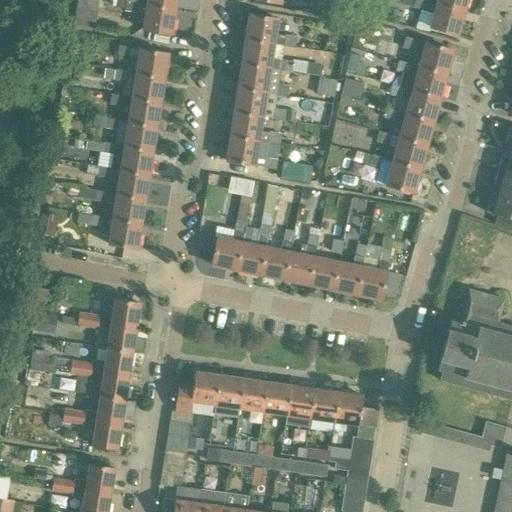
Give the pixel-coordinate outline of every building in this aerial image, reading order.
[(77,0),(73,25),(94,29),(98,0),(77,0)] [(138,0),(137,4),(174,10),(175,0),(138,0)] [(363,0),(361,11),(374,14),(376,0),(363,0)] [(427,1),(425,0),(414,0),(412,7),(424,11),(427,1)] [(436,0),(436,3),(463,11),(466,0),(436,0)] [(433,13),(429,27),(457,35),(463,11),(436,3),(427,1),(424,11),(433,13)] [(125,11),(136,13),(137,4),(126,2),(125,7),(125,11)] [(174,10),(137,4),(136,13),(145,15),(142,30),(170,34),(174,10)] [(245,39),(273,43),(281,44),(283,34),(275,32),(277,19),(249,14),(245,39)] [(296,36),(283,34),(281,44),(294,46),(296,36)] [(415,51),(418,40),(405,37),(402,47),(415,51)] [(75,39),(74,53),(113,55),(114,41),(75,39)] [(278,61),(271,59),(273,43),(245,39),(241,63),(277,69),(278,61)] [(415,51),(422,53),(418,66),(446,74),(452,50),(418,40),(415,51)] [(117,55),(129,57),(130,48),(119,46),(117,55)] [(167,53),(130,48),(129,57),(138,58),(135,73),(163,78),(167,53)] [(358,73),(361,56),(350,54),(346,71),(358,73)] [(278,59),(278,61),(277,69),(279,69),(291,71),(292,62),(278,59)] [(408,74),(411,64),(398,60),(395,71),(408,74)] [(279,69),(277,69),(241,63),(238,88),(276,93),(277,84),(279,69)] [(408,74),(416,77),(412,90),(439,98),(446,74),(418,66),(411,64),(408,74)] [(126,72),(115,70),(114,79),(125,81),(126,72)] [(126,72),(125,81),(122,96),(159,102),(163,78),(135,73),(126,72)] [(333,97),(336,80),(322,78),(319,94),(333,97)] [(355,97),(359,82),(345,79),(342,94),(355,97)] [(288,86),(277,84),(276,93),(287,95),(288,86)] [(401,98),(404,88),(391,84),(389,95),(401,98)] [(272,118),(273,109),(276,93),(238,88),(234,112),(262,116),(272,118)] [(401,98),(409,100),(405,114),(432,121),(439,98),(412,90),(404,88),(401,98)] [(110,103),(121,105),(122,96),(111,95),(110,103)] [(159,102),(122,96),(121,105),(118,121),(155,127),(159,102)] [(395,122),(398,112),(385,108),(382,119),(395,122)] [(284,111),(273,109),(272,118),(283,120),(284,111)] [(295,112),(284,111),(283,120),(293,121),(295,112)] [(262,116),(234,112),(230,136),(266,142),(268,133),(260,131),(262,116)] [(395,122),(402,124),(398,138),(426,145),(432,121),(405,114),(398,112),(395,122)] [(95,126),(106,128),(107,119),(96,117),(95,126)] [(118,121),(107,119),(106,128),(117,130),(118,121)] [(155,127),(118,121),(117,130),(115,145),(152,151),(155,127)] [(511,128),(509,128),(503,149),(511,151),(511,128)] [(388,146),(391,136),(378,132),(375,142),(388,146)] [(281,135),(268,133),(266,142),(279,144),(281,135)] [(262,167),(264,157),(266,142),(230,136),(226,161),(262,167)] [(392,162),(419,169),(426,145),(398,138),(391,136),(388,146),(396,148),(392,162)] [(115,145),(103,143),(102,152),(113,154),(115,145)] [(148,175),(152,151),(115,145),(113,154),(111,169),(148,175)] [(511,151),(503,149),(497,170),(511,173),(511,151)] [(381,170),(384,159),(371,156),(368,166),(381,170)] [(277,159),(264,157),(262,167),(275,169),(277,159)] [(381,170),(389,172),(385,185),(412,193),(419,169),(392,162),(384,159),(381,170)] [(309,183),(312,166),(282,161),(279,179),(309,183)] [(88,166),(86,175),(98,177),(99,168),(88,166)] [(98,177),(109,178),(111,169),(99,168),(98,177)] [(148,175),(111,169),(109,178),(119,180),(116,195),(144,200),(148,175)] [(511,173),(497,170),(491,190),(511,196),(511,173)] [(218,201),(256,203),(257,185),(219,183),(218,201)] [(259,224),(269,226),(276,186),(266,185),(259,224)] [(79,198),(94,201),(96,192),(80,190),(79,198)] [(511,196),(491,190),(485,212),(511,219),(511,196)] [(107,194),(96,192),(94,201),(105,203),(107,194)] [(116,195),(107,194),(105,203),(115,204),(112,220),(140,224),(144,200),(116,195)] [(234,219),(245,221),(248,205),(238,203),(234,219)] [(59,216),(48,214),(44,235),(54,237),(59,216)] [(76,223),(90,225),(92,216),(77,214),(76,223)] [(103,218),(92,216),(90,225),(102,227),(103,218)] [(112,220),(103,218),(102,227),(111,229),(108,244),(136,248),(140,224),(112,220)] [(234,219),(232,231),(243,233),(245,221),(234,219)] [(259,224),(256,236),(267,238),(269,226),(259,224)] [(283,229),(280,241),(291,243),(293,231),(283,229)] [(235,270),(241,242),(243,233),(232,231),(230,240),(217,237),(211,265),(235,270)] [(307,234),(305,246),(315,248),(318,236),(307,234)] [(241,242),(235,270),(259,275),(265,247),(267,238),(256,236),(254,245),(241,242)] [(331,239),(329,251),(339,253),(342,241),(331,239)] [(265,247),(259,275),(284,280),(289,252),(291,243),(280,241),(279,250),(265,247)] [(356,244),(353,256),(364,258),(366,246),(356,244)] [(289,252),(284,280),(308,284),(313,257),(315,248),(305,246),(303,255),(289,252)] [(380,249),(377,261),(388,263),(390,251),(380,249)] [(313,257),(308,284),(332,289),(338,262),(339,253),(329,251),(327,260),(313,257)] [(338,262),(332,289),(356,294),(362,267),(364,258),(353,256),(351,265),(338,262)] [(377,261),(375,270),(362,267),(356,294),(380,299),(388,263),(377,261)] [(395,298),(400,274),(387,272),(383,296),(395,298)] [(38,288),(34,309),(45,311),(49,290),(38,288)] [(511,325),(498,322),(504,299),(468,289),(466,295),(462,293),(459,306),(463,307),(459,322),(450,320),(448,329),(447,329),(439,360),(440,360),(437,370),(441,371),(438,380),(511,400),(511,325)] [(112,314),(110,324),(135,328),(139,303),(114,299),(114,300),(101,298),(99,312),(112,314)] [(79,312),(78,319),(98,322),(99,315),(79,312)] [(33,313),(30,330),(53,334),(56,317),(33,313)] [(97,329),(98,322),(78,319),(77,326),(96,328),(97,329)] [(132,352),(135,328),(110,324),(98,322),(97,329),(96,328),(95,334),(108,336),(106,348),(132,352)] [(92,361),(92,363),(91,370),(128,376),(132,352),(106,348),(104,362),(92,361)] [(73,360),(72,367),(91,370),(92,363),(73,360)] [(89,377),(91,370),(72,367),(71,374),(89,377)] [(89,380),(101,382),(99,396),(124,400),(128,376),(91,370),(89,377),(89,380)] [(174,411),(190,414),(192,402),(214,405),(219,375),(194,371),(192,386),(178,384),(174,411)] [(238,408),(242,378),(219,375),(214,405),(213,413),(237,416),(238,408)] [(262,412),(266,382),(242,378),(238,408),(262,412)] [(286,415),(290,385),(266,382),(262,412),(286,415)] [(309,419),(314,388),(290,385),(286,415),(309,419)] [(333,422),(337,392),(314,388),(309,419),(333,422)] [(360,407),(362,395),(337,392),(333,422),(354,425),(375,428),(378,409),(360,407)] [(85,409),(84,412),(83,419),(120,425),(124,400),(99,396),(97,411),(85,409)] [(65,409),(64,416),(83,419),(84,412),(65,409)] [(191,414),(190,414),(174,411),(171,411),(169,422),(189,425),(191,414)] [(82,426),(83,419),(64,416),(48,414),(47,424),(63,426),(63,423),(82,426)] [(94,430),(91,445),(117,449),(120,425),(83,419),(82,426),(82,428),(94,430)] [(430,435),(433,424),(421,421),(418,432),(430,435)] [(491,440),(490,445),(499,448),(505,427),(485,421),(481,437),(491,440)] [(167,433),(187,436),(189,425),(169,422),(167,433)] [(187,436),(167,433),(166,445),(185,448),(187,436)] [(371,451),(373,440),(352,437),(350,448),(371,451)] [(206,460),(218,462),(220,450),(207,448),(206,460)] [(297,448),(296,457),(304,458),(305,449),(297,448)] [(349,459),(370,462),(371,451),(350,448),(349,459)] [(232,451),(220,450),(218,462),(230,463),(232,451)] [(511,511),(511,451),(506,450),(493,511),(511,511)] [(163,462),(183,465),(184,454),(165,451),(163,462)] [(230,463),(242,465),(244,453),(232,451),(230,463)] [(242,465),(254,467),(255,455),(244,453),(242,465)] [(267,457),(255,455),(254,467),(266,469),(267,457)] [(279,458),(267,457),(266,469),(277,470),(279,458)] [(277,470),(289,472),(291,460),(279,458),(277,470)] [(349,459),(347,471),(368,474),(370,462),(349,459)] [(303,462),(291,460),(289,472),(301,474),(303,462)] [(161,473),(181,476),(183,465),(163,462),(161,473)] [(315,463),(303,462),(301,474),(313,475),(315,463)] [(327,465),(315,463),(313,475),(325,477),(327,465)] [(74,478),(74,480),(72,487),(110,493),(113,468),(88,464),(85,479),(74,478)] [(34,469),(32,479),(51,482),(53,472),(34,469)] [(181,476),(161,473),(159,485),(176,487),(176,486),(179,487),(181,476)] [(5,499),(9,477),(0,475),(0,509),(2,499),(5,499)] [(345,477),(333,475),(332,483),(344,485),(345,477)] [(53,477),(52,484),(72,487),(74,480),(53,477)] [(344,488),(365,491),(367,480),(345,477),(344,485),(344,488)] [(306,487),(307,479),(299,478),(298,486),(306,487)] [(71,494),(72,487),(52,484),(51,491),(71,494)] [(176,486),(176,487),(171,511),(197,511),(199,502),(200,490),(179,487),(176,486)] [(80,511),(106,511),(110,493),(72,487),(71,494),(71,496),(82,498),(80,511)] [(342,499),(363,503),(365,491),(344,488),(342,499)] [(199,502),(197,511),(221,511),(222,506),(224,493),(200,490),(199,502)] [(340,511),(343,511),(362,511),(363,503),(342,499),(340,511)]
